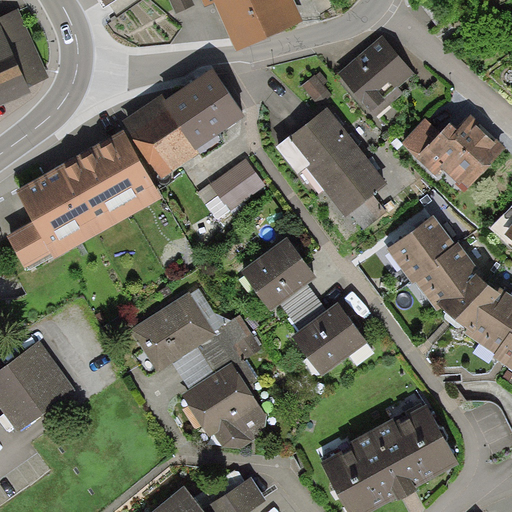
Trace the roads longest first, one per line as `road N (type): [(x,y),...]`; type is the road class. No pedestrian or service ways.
road 1 (residential): [(77,72),(130,75),(223,59),(337,33),(377,7)]
road 2 (residential): [(511,121),(377,7)]
